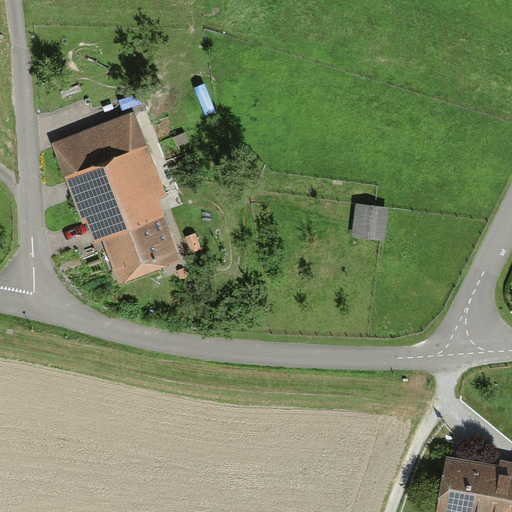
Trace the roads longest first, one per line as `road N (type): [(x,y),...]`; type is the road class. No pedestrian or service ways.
road 1 (unclassified): [(452,354),(265,358),(165,345),(32,306)]
road 2 (unclassified): [(10,0),(32,306)]
road 3 (track): [(390,511),(452,354)]
road 4 (residential): [(452,354),(462,305),(511,206)]
